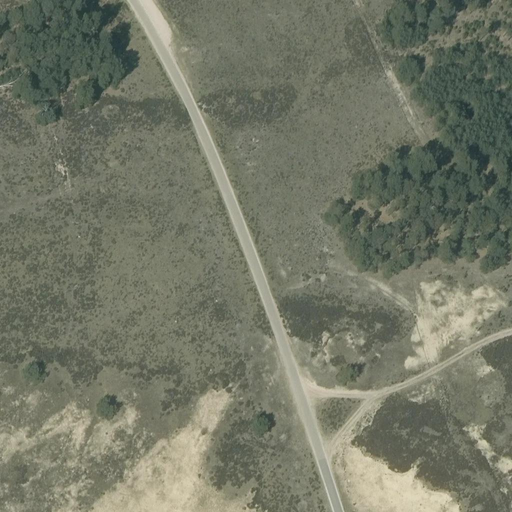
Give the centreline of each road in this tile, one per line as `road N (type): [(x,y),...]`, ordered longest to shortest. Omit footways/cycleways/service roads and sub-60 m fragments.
road 1 (unclassified): [(336,511),(235,213),(131,0)]
road 2 (track): [(319,457),(351,411),(511,331)]
